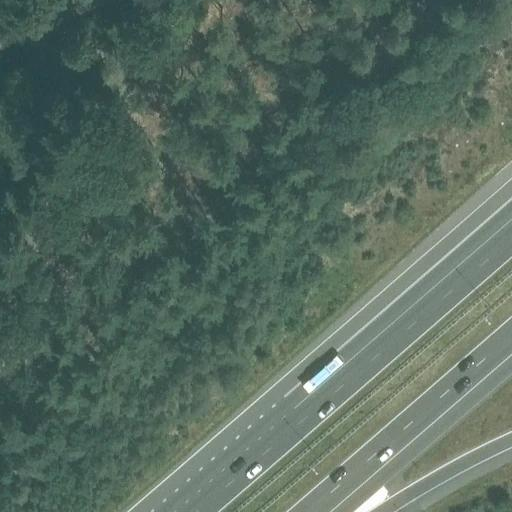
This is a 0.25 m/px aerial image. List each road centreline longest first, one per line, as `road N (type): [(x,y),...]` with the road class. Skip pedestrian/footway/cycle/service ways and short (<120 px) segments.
road 1 (motorway): [(511,227),(184,511)]
road 2 (unclassified): [(0,301),(170,0)]
road 3 (motorway): [(319,511),(511,342)]
road 4 (motorway): [(376,511),(511,441)]
